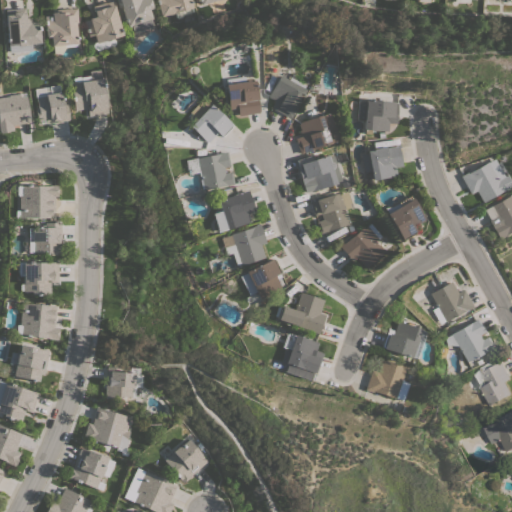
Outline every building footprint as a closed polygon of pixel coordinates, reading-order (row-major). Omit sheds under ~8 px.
[(83,21),(88,19),(87,18),(94,16),(91,6),(111,0),(121,34),(111,38),(112,38),(113,39),(115,41),(115,42),(114,44),(113,45),(111,46),(108,46),(107,47),(105,47),(103,47),(102,49),(100,50),(98,50),(96,50),(93,47),(92,46),(92,45),(93,42),(95,41),(93,35),(87,36),(83,21)] [(115,0),(149,0),(152,8),(148,9),(151,18),(150,18),(152,27),(133,33),(131,24),(126,26),(124,18),(123,12),(122,12),(120,6),(117,7),(115,0)] [(155,0),(189,0),(191,7),(190,7),(192,12),(182,14),(181,17),(176,18),(175,17),(174,13),(169,15),(168,13),(159,16),(155,0)] [(8,52),(7,45),(6,45),(3,15),(5,15),(4,9),(24,7),(25,14),(23,14),(24,17),(29,17),(30,21),(37,21),(39,42),(30,43),(31,50),(8,52)] [(43,16),(50,15),(50,11),(55,11),(55,9),(69,8),(75,8),(77,23),(74,23),(76,43),(64,44),(64,47),(60,54),(53,52),(53,45),(50,46),(49,36),(45,36),(43,16)] [(75,117),(71,92),(74,91),(72,83),(73,82),(73,79),(73,78),(73,77),(79,76),(80,77),(89,76),(89,75),(89,73),(89,71),(90,70),(99,69),(100,70),(108,112),(75,117)] [(270,107),(274,100),(267,97),(268,95),(278,75),(305,89),(289,118),(270,107)] [(259,111),(258,112),(237,115),(236,108),(228,109),(224,83),(226,83),(225,79),(244,76),(244,81),(254,80),(259,111)] [(60,101),(64,100),(64,104),(66,104),(69,120),(45,124),(44,119),(39,119),(40,125),(37,125),(34,108),(37,108),(34,89),(48,86),(58,84),(60,101)] [(0,97),(8,96),(8,95),(18,93),(19,97),(25,96),(29,122),(12,125),(12,130),(0,131),(0,97)] [(231,124),(230,125),(231,126),(218,139),(213,134),(205,142),(197,134),(194,138),(188,132),(192,129),(189,126),(196,118),(189,112),(202,98),(209,105),(210,104),(231,124)] [(393,101),(393,102),(397,103),(395,124),(388,124),(388,130),(371,129),(370,134),(364,133),(365,129),(363,129),(363,119),(356,118),(357,101),(365,101),(365,99),(393,101)] [(339,140),(328,144),(299,154),(294,138),(300,136),(298,130),(299,129),(297,124),(299,121),(320,114),(321,115),(329,112),(339,140)] [(370,170),(363,172),(360,154),(366,152),(366,151),(372,149),(372,148),(397,143),(402,165),(395,167),(396,175),(372,180),(370,170)] [(202,189),(196,157),(226,151),(229,166),(223,167),(224,173),(230,171),(233,183),(202,189)] [(341,180),(312,191),(309,183),(302,185),(293,160),(310,154),(312,160),(326,154),(326,155),(328,154),(329,156),(332,155),(341,180)] [(186,174),(197,172),(194,158),(184,160),(186,174)] [(504,176),(506,175),(511,185),(508,187),(509,188),(505,190),(504,189),(482,202),(476,190),(470,194),(460,175),(467,171),(467,172),(487,161),(488,162),(494,158),(504,176)] [(18,217),(18,195),(20,195),(20,184),(56,185),(56,196),(53,196),(53,217),(18,217)] [(254,211),(247,213),(249,221),(227,228),(227,229),(217,232),(212,214),(220,210),(217,201),(222,199),(222,198),(247,190),(254,211)] [(338,192),(339,194),(346,191),(351,207),(344,209),(348,223),(327,230),(328,231),(319,233),(315,221),(321,219),(319,214),(313,216),(309,201),(338,192)] [(511,193),(511,229),(505,234),(505,235),(498,239),(491,226),(496,223),(494,219),(490,221),(483,209),(511,193)] [(425,220),(413,226),(415,229),(413,230),(415,232),(413,233),(414,235),(405,240),(404,239),(403,239),(402,237),(401,238),(384,207),(392,206),(409,196),(411,199),(412,198),(425,220)] [(27,228),(30,228),(30,226),(43,226),(43,222),(60,222),(60,255),(43,255),(43,252),(32,252),(32,241),(27,241),(27,228)] [(230,234),(229,233),(255,225),(254,224),(259,223),(265,243),(260,244),(264,258),(240,265),(233,243),(223,247),(220,237),(230,234)] [(378,236),(374,240),(383,251),(364,268),(355,257),(351,261),(338,246),(342,242),(343,243),(362,227),(363,228),(368,224),(378,236)] [(258,299),(255,292),(248,295),(239,276),(246,273),(244,271),(271,258),(271,259),(273,258),(279,271),(278,272),(274,274),(281,288),(258,299)] [(21,262),(56,262),(56,282),(49,282),(49,294),(30,294),(30,291),(21,291),(21,262)] [(473,306),(468,309),(467,308),(445,321),(444,321),(439,324),(431,309),(436,307),(429,293),(451,281),(457,292),(463,289),(473,306)] [(323,299),(318,312),(324,314),(318,333),(311,331),(312,330),(275,318),(280,304),(294,309),(299,291),(323,299)] [(55,305),(53,326),(58,327),(56,340),(46,339),(46,337),(19,335),(19,334),(15,334),(16,324),(18,324),(20,302),(55,305)] [(450,333),(471,322),(470,321),(477,318),(484,331),(479,334),(481,339),(487,336),(493,347),(486,351),(485,351),(466,361),(457,345),(445,344),(444,338),(451,334),(450,333)] [(420,328),(419,329),(424,331),(415,358),(410,356),(410,357),(382,348),(383,347),(381,346),(385,334),(387,334),(388,333),(392,334),(396,321),(420,328)] [(284,371),(286,364),(280,361),(283,353),(282,352),(284,348),(281,347),(286,331),(317,342),(315,350),(322,352),(316,372),(312,371),(312,372),(311,372),(309,379),(284,371)] [(16,352),(17,352),(19,344),(47,350),(42,374),(39,374),(38,381),(7,374),(9,364),(7,364),(10,351),(16,353),(16,352)] [(511,378),(505,381),(511,393),(490,405),(472,374),(478,367),(495,357),(498,363),(501,361),(511,378)] [(370,369),(377,371),(381,359),(404,367),(400,380),(407,382),(402,400),(373,390),(373,392),(364,389),(370,369)] [(106,365),(123,366),(123,371),(134,372),(133,387),(132,387),(131,397),(110,395),(110,398),(104,397),(106,365)] [(37,393),(31,412),(24,410),(20,422),(2,416),(3,413),(0,412),(0,391),(3,382),(37,393)] [(129,416),(123,437),(122,437),(122,438),(120,438),(117,447),(82,437),(86,422),(91,423),(95,407),(129,416)] [(511,448),(507,451),(500,438),(492,442),(487,433),(494,429),(491,423),(511,411),(511,448)] [(0,425),(20,434),(14,450),(19,452),(17,457),(14,464),(13,466),(3,462),(4,461),(0,459),(0,425)] [(164,459),(172,452),(171,451),(180,443),(181,444),(188,438),(206,461),(189,475),(190,476),(182,482),(164,459)] [(113,461),(107,477),(101,474),(95,488),(67,477),(71,468),(80,447),(107,457),(106,459),(113,461)] [(175,486),(168,502),(172,504),(167,511),(154,511),(132,501),(136,492),(134,491),(144,471),(175,486)] [(90,500),(84,511),(44,511),(50,501),(55,503),(63,487),(90,500)]
